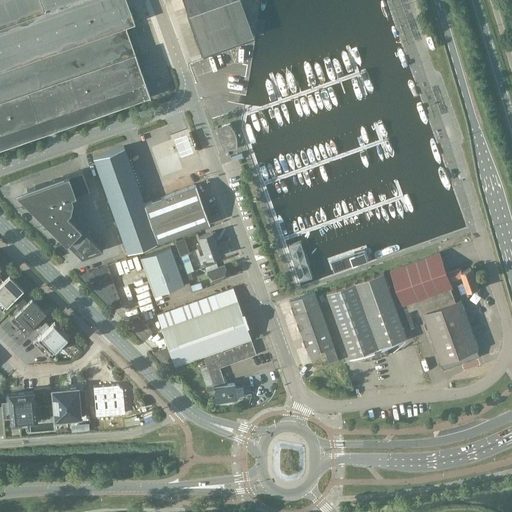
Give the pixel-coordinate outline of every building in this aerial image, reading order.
[(126,0),(0,0),(0,66),(124,23),(124,24),(134,21),(126,0)] [(182,0),(187,13),(201,53),(252,34),(252,33),(240,0),(182,0)] [(0,147),(149,96),(124,24),(124,23),(0,66),(0,147)] [(225,149),(236,145),(235,134),(228,123),(217,127),(225,149)] [(113,213),(143,202),(123,145),(93,156),(113,213)] [(89,188),(83,168),(15,192),(81,256),(103,249),(66,213),(70,210),(72,199),(70,194),(89,188)] [(195,184),(143,202),(113,213),(127,251),(209,222),(195,184)] [(199,242),(195,243),(197,249),(216,242),(214,238),(216,238),(213,230),(206,233),(204,228),(196,232),(197,236),(199,242)] [(305,235),(286,242),(301,286),(320,279),(305,235)] [(216,242),(197,249),(199,254),(203,253),(205,259),(203,260),(205,265),(216,261),(214,256),(222,254),(219,246),(217,246),(216,242)] [(360,243),(322,257),(329,276),(367,262),(360,243)] [(170,246),(139,257),(153,295),(184,284),(170,246)] [(177,249),(179,255),(185,253),(183,247),(177,249)] [(439,252),(391,269),(404,305),(406,304),(407,307),(409,311),(417,308),(420,315),(423,314),(443,369),(478,356),(476,349),(478,348),(461,300),(455,302),(450,288),(452,287),(449,281),(446,273),(446,271),(439,252)] [(185,253),(179,255),(181,262),(187,259),(185,253)] [(216,261),(205,265),(207,270),(211,282),(228,276),(224,264),(218,267),(216,261)] [(78,274),(113,310),(120,303),(107,265),(79,274),(78,274)] [(460,268),(446,273),(449,281),(462,276),(465,283),(459,285),(462,294),(478,288),(471,268),(462,271),(460,268)] [(378,348),(385,346),(407,338),(383,272),(355,282),(378,348)] [(0,276),(0,308),(1,310),(23,289),(9,275),(3,280),(0,276)] [(378,348),(355,282),(327,292),(350,358),(371,351),(378,348)] [(160,312),(156,313),(168,345),(168,346),(175,364),(195,357),(202,355),(206,366),(207,370),(218,366),(255,353),(245,324),(246,324),(242,312),(241,313),(231,286),(160,312)] [(315,291),(290,300),(295,313),(309,355),(325,349),(329,362),(337,359),(333,346),(334,346),(319,304),(315,291)] [(31,297),(30,299),(26,302),(22,298),(16,304),(21,308),(10,319),(24,333),(46,312),(31,297)] [(122,318),(122,319),(142,340),(152,331),(137,315),(122,318)] [(55,320),(49,326),(45,321),(36,329),(40,334),(33,341),(46,356),(69,334),(55,320)] [(153,351),(152,352),(167,367),(175,364),(168,346),(153,351)] [(385,346),(378,348),(371,351),(374,358),(388,353),(385,346)] [(212,383),(206,385),(207,390),(214,389),(215,401),(244,397),(243,387),(235,388),(234,382),(226,383),(224,376),(222,377),(218,366),(207,370),(212,383)] [(112,384),(115,414),(125,413),(122,388),(117,383),(112,384)] [(112,384),(102,385),(105,414),(115,414),(112,384)] [(92,386),(93,393),(94,399),(94,405),(95,415),(105,414),(102,385),(92,386)] [(77,387),(51,389),(54,419),(80,417),(79,407),(85,406),(83,389),(77,390),(77,389),(77,387)] [(8,401),(1,401),(2,418),(10,418),(10,423),(36,421),(33,391),(7,394),(8,401)]
